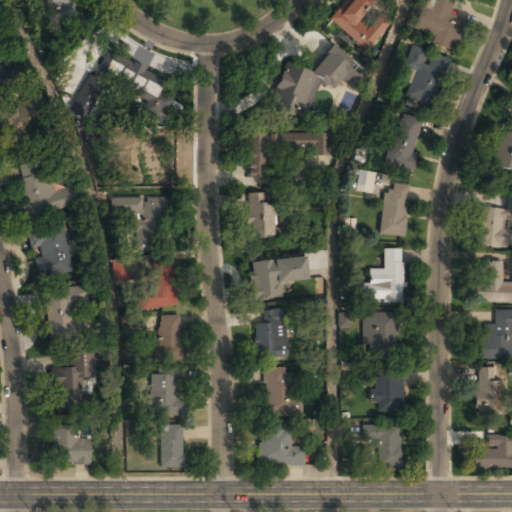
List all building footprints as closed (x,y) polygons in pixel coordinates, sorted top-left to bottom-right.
[(39,0),(47,21),(73,13),(68,0),(39,0)] [(345,0),(327,21),(361,50),(366,50),(386,27),(380,21),(368,21),(368,0),(345,0)] [(424,0),(415,31),(433,37),(430,45),(451,51),(461,19),(449,15),(453,2),(446,0),(424,0)] [(100,54),(73,42),(64,61),(91,74),(100,54)] [(403,96),(429,105),(445,61),(409,49),(402,66),(412,70),(403,96)] [(313,80),(333,88),(337,79),(354,85),(361,65),(323,50),(314,74),(282,62),(267,102),(300,115),(313,80)] [(125,57),(112,80),(145,99),(140,107),(155,115),(173,84),(125,57)] [(3,109),(0,114),(0,129),(17,138),(31,113),(17,105),(12,114),(3,109)] [(384,165),(409,171),(421,119),(396,113),(384,165)] [(490,167),(510,173),(508,183),(511,184),(511,133),(499,130),(490,167)] [(326,153),(326,133),(246,133),(246,178),(268,178),(268,153),(326,153)] [(141,187),(168,187),(167,134),(140,135),(141,187)] [(80,206),(76,186),(49,191),(43,160),(16,165),(26,217),(80,206)] [(370,193),(373,174),(358,171),(354,190),(370,193)] [(403,237),(407,185),(384,183),(379,235),(403,237)] [(274,239),(274,195),(246,195),(246,239),(274,239)] [(164,199),(110,197),(110,215),(132,215),(131,249),(162,250),(164,199)] [(511,248),(511,228),(505,228),(507,209),(480,206),(476,245),(511,248)] [(64,224),(26,231),(30,249),(33,248),(39,278),(73,272),(64,224)] [(382,269),(368,269),(368,283),(357,283),(357,302),(401,302),(402,250),(382,249),(382,269)] [(253,300),(282,297),(280,283),(307,280),(304,256),(248,262),(253,300)] [(175,305),(171,263),(139,266),(143,308),(175,305)] [(511,302),(511,282),(502,282),(502,263),(475,263),(475,302),(511,302)] [(78,338),(75,302),(86,302),(85,286),(44,290),(47,341),(78,338)] [(477,359),(510,360),(511,330),(511,309),(494,309),(494,325),(478,325),(477,359)] [(285,357),(284,310),(261,310),(262,323),(253,323),(254,358),(285,357)] [(349,328),(349,312),(337,313),(337,328),(349,328)] [(361,312),(361,339),(370,339),(370,354),(393,354),(393,312),(361,312)] [(179,315),(153,315),(154,360),(180,360),(179,315)] [(80,377),(91,377),(91,353),(67,353),(67,367),(51,367),(51,404),(80,404),(80,377)] [(300,416),(300,395),(287,395),(287,368),(261,367),(261,416),(300,416)] [(474,369),(474,415),(501,415),(501,381),(493,381),(493,369),(474,369)] [(401,372),(369,372),(369,402),(376,402),(376,411),(401,411),(401,372)] [(175,401),(175,373),(148,373),(148,416),(182,416),(182,401),(175,401)] [(88,464),(89,438),(74,438),(74,425),(50,425),(50,464),(88,464)] [(300,466),(301,446),(289,446),(289,425),(257,425),(256,465),(300,466)] [(377,467),(400,467),(399,425),(360,425),(361,443),(376,443),(377,467)] [(158,468),(181,468),(181,426),(158,426),(158,468)] [(511,436),(486,436),(485,450),(471,449),(471,469),(511,469),(511,436)]
